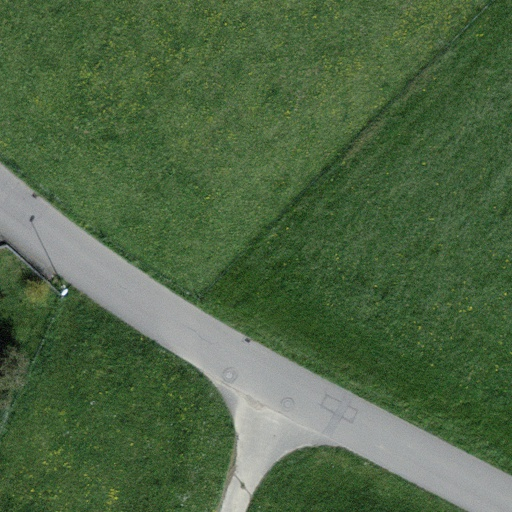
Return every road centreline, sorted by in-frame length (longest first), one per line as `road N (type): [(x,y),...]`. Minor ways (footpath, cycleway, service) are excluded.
road 1 (residential): [(0,195),(129,297),(343,427),(506,511)]
road 2 (track): [(231,511),(279,388)]
